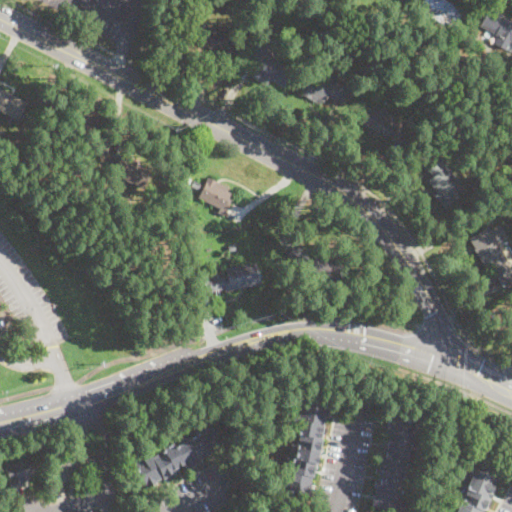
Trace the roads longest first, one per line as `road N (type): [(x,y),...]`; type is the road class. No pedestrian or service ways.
road 1 (tertiary): [(443,360),(438,320),(414,274),(362,205),(0,13)]
road 2 (secondary): [(0,421),(80,402),(274,334),(339,332),(443,360)]
